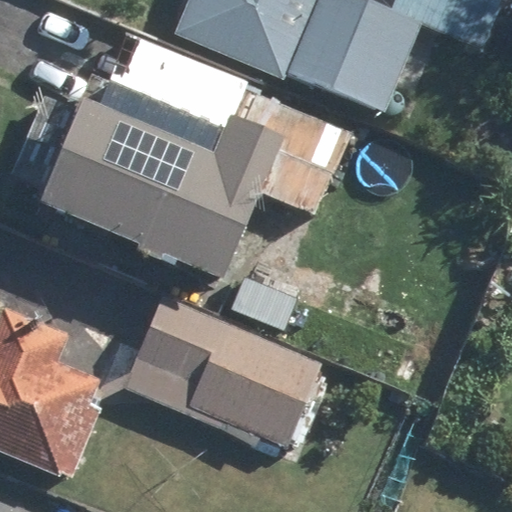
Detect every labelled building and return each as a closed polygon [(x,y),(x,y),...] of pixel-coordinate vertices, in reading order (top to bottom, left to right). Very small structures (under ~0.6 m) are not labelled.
[(283,84),(317,0),(189,0),(174,40),(283,84)] [(422,28),(350,0),(320,0),(289,80),(386,119),(422,28)] [(505,0),(395,0),(390,15),(484,53),(505,0)] [(129,43),(107,93),(220,142),(227,127),(242,92),(129,43)] [(227,127),(220,142),(107,93),(93,87),(37,214),(139,258),(135,266),(157,275),(162,265),(223,291),(263,200),(284,152),(227,127)] [(284,152),(263,200),(318,223),(354,140),(242,92),(227,127),(284,152)] [(288,453),(324,367),(164,301),(125,395),(279,459),(282,451),(288,453)] [(102,417),(89,411),(99,389),(57,371),(69,342),(5,315),(0,326),(0,459),(58,483),(60,478),(74,484),(102,417)]
